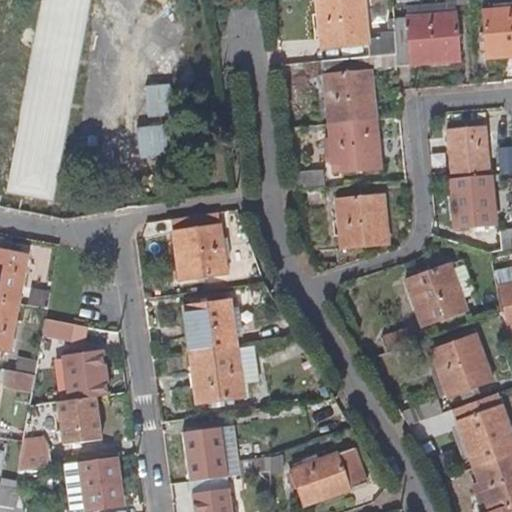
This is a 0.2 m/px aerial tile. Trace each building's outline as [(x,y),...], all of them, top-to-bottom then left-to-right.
[(50,203),(88,0),(41,0),(16,135),(14,144),(4,194),(50,203)] [(367,45),(361,0),(348,0),(316,3),(321,53),(367,48),(367,45)] [(455,15),(453,0),(405,6),(406,20),(455,15)] [(511,59),(511,10),(481,14),(486,62),(511,59)] [(460,63),(455,15),(406,20),(394,22),(395,37),(396,56),(397,68),(397,70),(460,63)] [(396,56),(395,37),(379,39),(379,44),(367,45),(367,48),(368,60),(396,56)] [(375,122),(370,70),(397,68),(396,56),(368,60),(323,66),(324,78),(328,116),(329,128),(375,122)] [(328,116),(324,78),(319,79),(323,117),(328,116)] [(381,170),(375,122),(329,128),(331,141),(333,166),(334,175),(381,170)] [(490,179),(484,129),(447,133),(453,183),(490,179)] [(511,173),(511,152),(500,154),(502,175),(511,173)] [(327,191),(325,175),(294,178),(296,195),(327,191)] [(495,227),(490,179),(453,183),(458,231),(495,227)] [(390,247),(384,198),(337,203),(342,252),(390,247)] [(171,220),(180,282),(226,275),(224,260),(229,259),(226,238),(221,239),(217,213),(171,220)] [(511,250),(511,233),(501,235),(502,253),(511,250)] [(0,302),(14,305),(23,256),(0,252),(0,302)] [(476,294),(463,260),(451,265),(464,299),(476,294)] [(464,299),(451,265),(407,282),(424,327),(469,310),(464,299)] [(45,309),(47,294),(31,291),(30,295),(29,307),(45,309)] [(0,352),(5,354),(14,305),(0,302),(0,352)] [(237,350),(230,302),(184,309),(191,356),(237,350)] [(71,342),(75,325),(45,320),(42,337),(71,342)] [(414,337),(411,329),(382,340),(388,356),(395,353),(406,349),(417,345),(414,337)] [(431,340),(428,332),(414,337),(417,345),(431,340)] [(496,382),(478,336),(433,353),(437,364),(450,398),(450,399),(463,394),(479,388),(496,382)] [(198,404),(244,398),(243,385),(261,382),(256,347),(237,350),(191,356),(198,404)] [(410,361),(406,349),(395,353),(399,365),(410,361)] [(100,397),(94,356),(58,361),(63,402),(89,399),(100,397)] [(450,398),(437,364),(432,366),(444,400),(450,398)] [(31,395),(34,377),(6,372),(3,390),(31,395)] [(466,401),(482,395),(479,388),(463,394),(466,401)] [(94,441),(89,399),(63,402),(51,404),(57,446),(94,441)] [(411,427),(447,414),(441,401),(404,415),(411,427)] [(511,456),(511,431),(503,407),(459,423),(461,427),(472,459),(476,470),(511,456)] [(472,459),(461,427),(457,429),(468,461),(472,459)] [(241,463),(235,428),(221,430),(228,479),(243,477),(241,463)] [(228,479),(221,430),(184,435),(191,484),(228,479)] [(49,466),(46,438),(22,441),(22,443),(17,471),(29,469),(49,466)] [(365,485),(353,451),(291,473),(303,507),(365,485)] [(285,475),(285,454),(272,458),(272,472),(272,475),(285,475)] [(511,511),(511,456),(476,470),(481,485),(488,505),(490,511),(511,511)] [(87,511),(116,508),(109,458),(71,463),(77,511),(87,511)] [(272,472),(272,458),(241,463),(243,477),(272,472)] [(77,511),(71,463),(56,465),(62,511),(77,511)] [(30,477),(29,469),(17,471),(18,478),(30,477)] [(233,511),(228,479),(191,484),(195,511),(233,511)] [(488,505),(481,485),(473,488),(481,508),(488,505)] [(0,507),(21,511),(19,494),(0,490),(0,507)]
